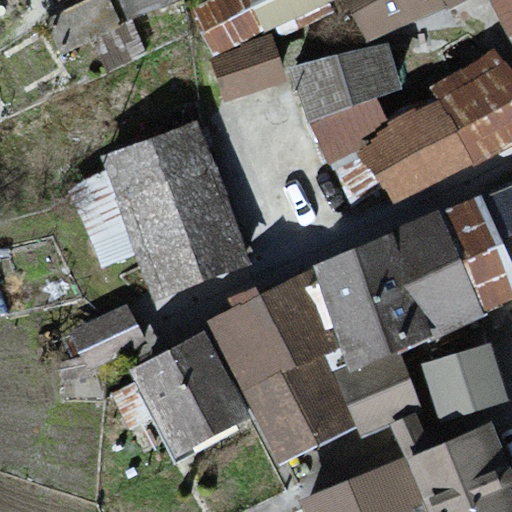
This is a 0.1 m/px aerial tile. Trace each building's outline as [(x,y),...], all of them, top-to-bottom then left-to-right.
[(114,0),(129,34),(208,0),(114,0)] [(247,0),(230,0),(195,17),(216,65),(265,42),(247,0)] [(346,0),(247,0),(265,42),(342,2),(346,0)] [(346,0),(342,2),(368,52),(483,0),(346,0)] [(511,0),(498,0),(471,14),(500,57),(511,73),(511,72),(511,0)] [(272,47),(213,75),(227,115),(290,95),(272,47)] [(391,51),(295,75),(309,133),(376,108),(401,99),(391,51)] [(442,108),(486,169),(511,151),(511,73),(500,57),(431,94),(442,108)] [(376,108),(309,133),(349,169),(390,130),(376,108)] [(390,130),(349,169),(396,210),(486,169),(442,108),(390,130)] [(203,131),(104,167),(153,307),(252,272),(203,131)] [(511,284),(480,203),(438,221),(479,319),(511,303),(511,284)] [(438,221),(308,280),(341,386),(399,362),(482,328),(479,319),(438,221)] [(308,280),(210,337),(253,423),(280,477),(354,438),(341,386),(308,280)] [(132,298),(72,321),(85,353),(145,330),(132,298)] [(210,337),(132,386),(172,473),(253,423),(210,337)] [(491,353),(425,374),(442,430),(509,409),(491,353)] [(399,362),(341,386),(354,438),(360,446),(426,418),(399,362)] [(511,511),(511,489),(482,438),(406,469),(424,511),(511,511)] [(424,511),(406,469),(304,510),(305,511),(424,511)]
